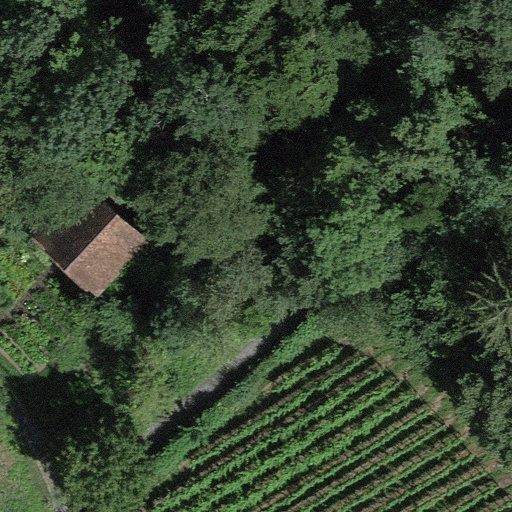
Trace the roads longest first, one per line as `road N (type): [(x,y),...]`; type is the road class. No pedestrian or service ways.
road 1 (track): [(328,286),(71,511)]
road 2 (track): [(511,396),(461,332),(404,296),(370,285),(328,286)]
road 3 (track): [(75,508),(0,378)]
